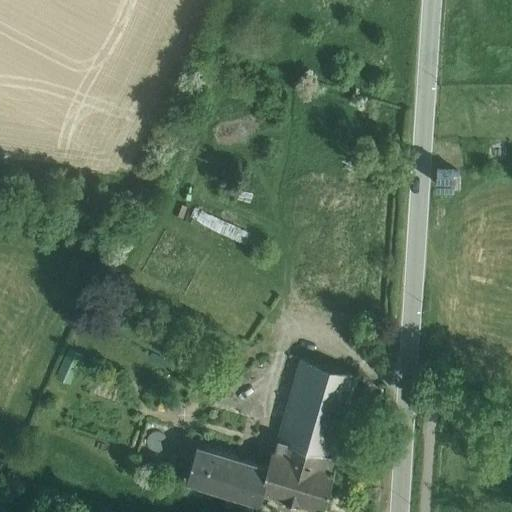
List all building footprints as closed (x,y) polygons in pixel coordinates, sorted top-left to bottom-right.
[(456,170),(439,170),(440,184),(456,184),(456,170)] [(382,192),(301,181),(297,209),(333,214),(327,279),(299,272),(295,302),(369,315),(382,192)] [(357,376),(302,360),(279,441),(334,457),(357,376)] [(267,468),(198,447),(200,441),(188,438),(176,479),(228,495),(259,504),(261,494),(258,493),(267,468)] [(279,441),(276,441),(267,468),(258,493),(261,494),(323,511),(334,471),(330,470),(334,457),(279,441)] [(256,511),(259,504),(228,495),(224,509),(233,511),(256,511)]
